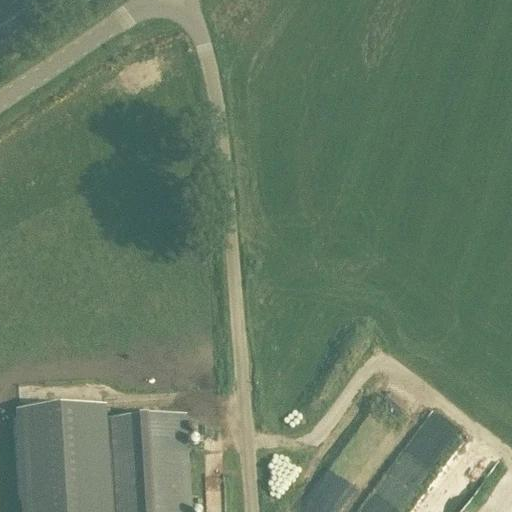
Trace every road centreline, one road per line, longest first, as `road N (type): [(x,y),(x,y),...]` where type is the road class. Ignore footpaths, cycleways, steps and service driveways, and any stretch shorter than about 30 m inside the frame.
road 1 (unclassified): [(247,511),(221,128),(205,48),(183,0)]
road 2 (unclassified): [(0,100),(147,0)]
